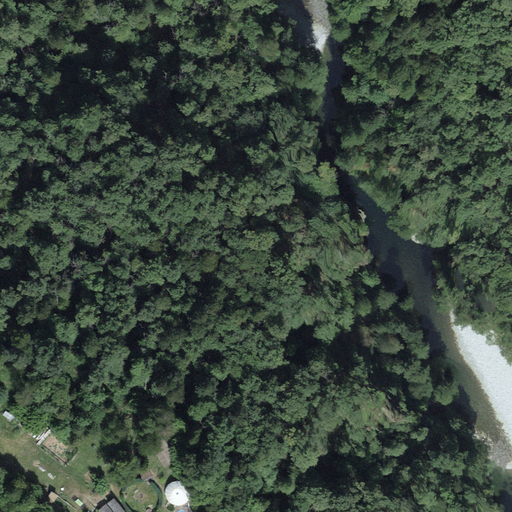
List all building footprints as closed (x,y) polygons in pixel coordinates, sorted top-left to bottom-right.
[(41,431),(51,442),(55,439),(45,428),(41,431)] [(176,460),(163,437),(151,443),(165,467),(176,460)] [(152,479),(149,470),(139,473),(143,483),(152,479)] [(39,475),(50,485),(53,482),(42,472),(39,475)] [(176,480),(172,481),(169,484),(167,488),(166,492),(166,497),(169,501),(173,504),(177,506),(182,506),(186,504),(189,502),(191,498),(192,493),(191,488),(189,484),(185,481),(181,479),(176,480)] [(117,511),(127,511),(114,495),(108,499),(117,511)] [(113,511),(106,502),(101,507),(105,511),(113,511)]
